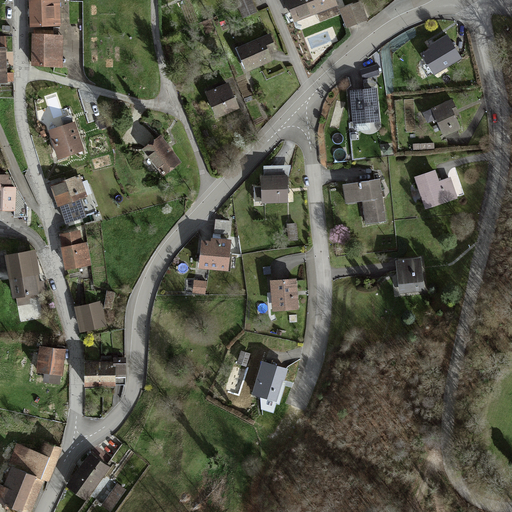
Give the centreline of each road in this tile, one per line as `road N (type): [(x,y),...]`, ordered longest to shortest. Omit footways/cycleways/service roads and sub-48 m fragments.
road 1 (residential): [(457,335),(495,172),(481,0)]
road 2 (residential): [(76,437),(99,431),(126,402),(152,274),(216,195)]
road 3 (residential): [(295,112),(323,296),(297,398)]
road 4 (residential): [(55,268),(24,133),(18,0)]
road 5 (residential): [(216,195),(171,109),(155,0)]
road 6 (residential): [(295,112),(371,38),(403,17),(459,0)]
road 7 (residential): [(55,268),(72,345),(76,437)]
